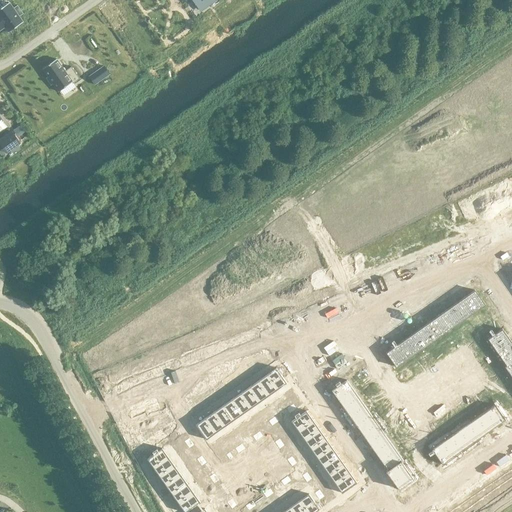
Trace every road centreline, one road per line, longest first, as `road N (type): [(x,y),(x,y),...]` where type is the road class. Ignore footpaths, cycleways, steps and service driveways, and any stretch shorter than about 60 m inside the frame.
road 1 (residential): [(86,414),(511,241)]
road 2 (tertiary): [(86,414),(40,331),(22,311),(0,303)]
